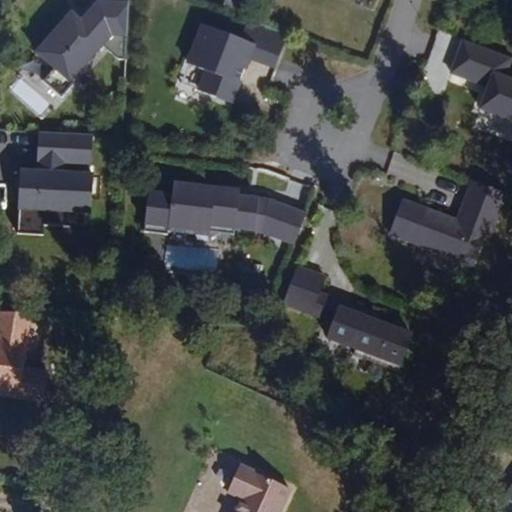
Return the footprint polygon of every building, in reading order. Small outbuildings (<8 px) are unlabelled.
[(81,15),(71,7),(35,54),(76,86),(116,35),(128,34),(127,0),(123,0),(92,1),(81,15)] [(276,68),(288,37),(250,23),(243,42),(204,27),(189,66),(208,73),(200,93),(232,105),(251,59),(276,68)] [(511,82),(504,79),(510,60),(464,42),(452,75),(482,86),(483,82),(490,85),(480,111),(511,122),(511,82)] [(45,118),(64,99),(29,65),(10,85),(45,118)] [(200,93),(208,73),(189,66),(181,85),(200,93)] [(93,201),(93,180),(67,178),(67,169),(92,169),(93,137),(41,135),(38,173),(22,173),(21,204),(37,205),(37,212),(72,214),(72,201),(93,201)] [(474,268),(485,238),(489,239),(505,195),(473,183),(460,216),(464,217),(461,224),(403,203),(390,235),(420,247),(456,261),(474,268)] [(313,214),(180,189),(172,230),(207,237),(210,223),(257,232),(293,251),(313,214)] [(149,192),(147,229),(167,230),(169,193),(149,192)] [(93,215),(93,201),(72,201),(72,214),(93,215)] [(166,245),(165,268),(218,271),(219,248),(166,245)] [(450,274),(456,261),(420,247),(415,260),(450,274)] [(319,295),(325,280),(298,269),(285,303),(312,314),(319,295)] [(332,328),(339,310),(376,323),(378,318),(319,295),(312,314),(285,303),(283,309),(332,328)] [(412,337),(376,323),(339,310),(332,328),(328,338),(357,349),(354,357),(379,366),(385,350),(404,358),(412,337)] [(0,344),(28,348),(33,314),(1,313),(0,323),(0,344)] [(0,391),(22,395),(25,369),(28,348),(0,344),(0,391)] [(46,403),(51,372),(25,369),(22,395),(21,400),(46,403)] [(280,511),(291,490),(241,467),(230,492),(245,499),(239,511),(238,511),(237,511),(280,511)]
